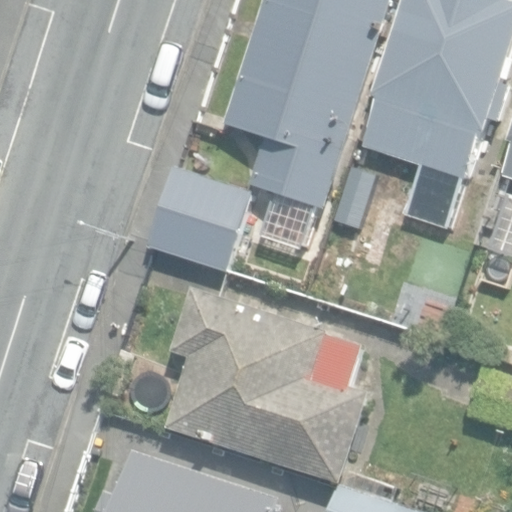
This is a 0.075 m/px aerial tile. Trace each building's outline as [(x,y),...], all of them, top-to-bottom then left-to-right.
[(283,211),(319,223),(324,209),(330,211),(399,0),(272,0),(232,125),(273,139),(258,185),(288,195),(283,211)] [(410,216),(454,231),(487,133),(492,135),(511,73),(511,0),(412,0),(380,97),(385,99),(369,147),(427,166),(410,216)] [(155,248),(233,272),(258,193),(180,168),(155,248)] [(415,327),(443,337),(457,299),(429,289),(415,327)] [(174,429),(348,485),(377,397),(357,390),(370,351),(334,339),(336,335),(199,291),(179,353),(197,358),(174,429)] [(476,415),(511,426),(511,375),(492,369),(476,415)] [(282,511),(288,494),(143,445),(126,493),(108,486),(98,511),(282,511)] [(333,511),(428,511),(342,484),(333,511)]
